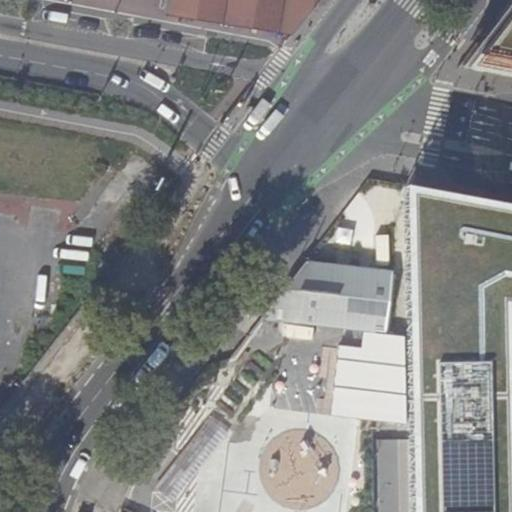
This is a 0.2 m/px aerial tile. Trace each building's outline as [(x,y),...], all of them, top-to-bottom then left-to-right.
[(167,0),(166,10),(290,33),(315,0),(167,0)] [(511,0),(460,68),(511,77),(511,0)] [(511,511),(511,203),(407,184),(413,511),(511,511)] [(394,269),(308,260),(268,314),(348,324),(377,327),(395,329),(394,269)] [(330,417),(406,423),(405,336),(362,331),(360,346),(337,346),(330,417)]
